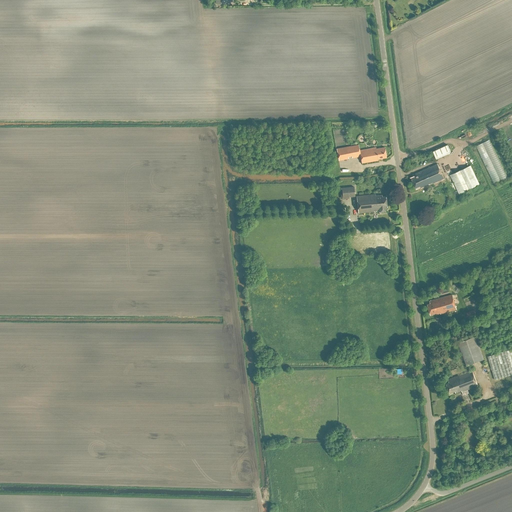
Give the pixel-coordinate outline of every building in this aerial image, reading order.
[(490,138),(477,144),(493,181),(507,175),(490,138)] [(432,150),(435,158),(451,151),(448,143),(432,150)] [(378,159),(386,158),(385,147),(376,149),(376,148),(360,151),(359,145),(336,149),(339,160),(349,159),(348,157),(352,156),(352,158),(360,156),(362,164),(362,163),(378,160),(378,159)] [(444,178),(438,164),(422,171),(421,171),(414,175),(415,177),(412,179),(416,188),(420,186),(421,188),(427,185),(427,186),(444,178)] [(471,166),(450,175),(459,194),(479,185),(471,166)] [(354,186),(340,188),(341,199),(349,199),(349,197),(355,197),(354,186)] [(358,213),(380,211),(380,212),(385,211),(385,207),(387,207),(386,196),(382,197),(382,195),(375,196),(375,194),(357,196),(358,213)] [(458,283),(454,290),(459,293),(463,286),(458,283)] [(441,314),(453,310),(457,309),(453,294),(447,296),(440,298),(433,300),(430,301),(430,303),(428,304),(431,315),(437,313),(437,314),(441,313),(441,314)] [(468,364),(485,358),(476,335),(459,341),(468,364)] [(511,348),(488,356),(495,380),(511,374),(511,348)] [(469,393),(468,389),(478,386),(472,371),(448,380),(449,383),(446,384),(450,393),(455,391),(456,393),(462,390),(463,395),(469,393)]
